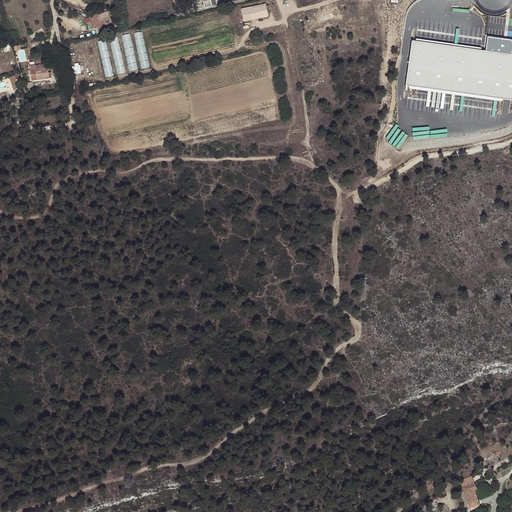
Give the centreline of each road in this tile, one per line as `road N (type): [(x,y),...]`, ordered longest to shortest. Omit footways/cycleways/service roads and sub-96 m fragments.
road 1 (track): [(311,164),(81,167),(41,211),(0,210)]
road 2 (track): [(511,142),(428,154),(375,186),(341,195)]
road 3 (track): [(285,21),(311,164)]
road 4 (track): [(342,277),(340,183),(311,164)]
